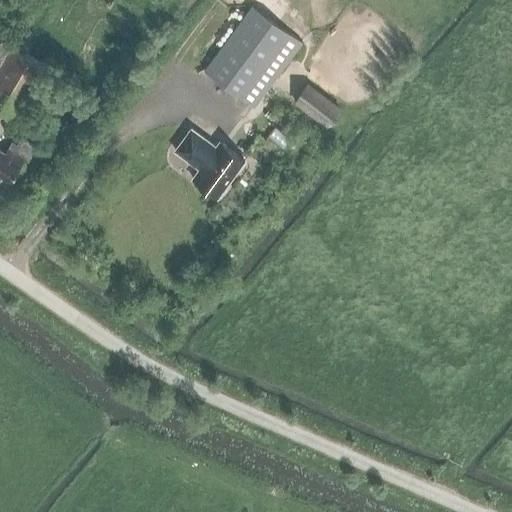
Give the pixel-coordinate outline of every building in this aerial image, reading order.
[(291,35),(252,6),(203,70),(242,100),(291,35)] [(0,38),(0,111),(14,119),(45,65),(0,38)] [(341,108),(307,83),(292,102),(326,128),(341,108)] [(199,168),(192,178),(218,196),(245,158),(219,140),(215,145),(190,128),(174,150),(199,168)] [(16,144),(12,141),(8,147),(7,147),(4,152),(0,149),(0,181),(7,185),(24,158),(27,160),(37,146),(21,136),(16,144)]
